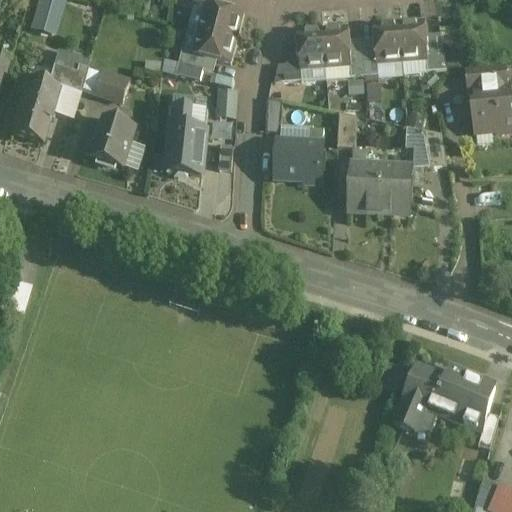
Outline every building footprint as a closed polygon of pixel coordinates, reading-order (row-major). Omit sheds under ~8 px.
[(60,4),(46,0),(44,0),(40,15),(56,20),(60,4)] [(210,0),(193,0),(194,6),(204,9),(205,7),(211,9),(210,0)] [(229,0),(210,0),(211,9),(231,14),(229,0)] [(211,9),(205,7),(204,9),(198,32),(237,42),(243,17),(231,14),(211,9)] [(425,24),(399,26),(402,66),(427,65),(428,65),(427,58),(426,39),(425,24)] [(399,26),(373,28),(374,43),(376,61),(376,68),(377,68),(402,66),(399,26)] [(348,30),(322,32),(325,72),(350,70),(351,70),(351,63),(349,44),(348,30)] [(237,42),(198,32),(192,56),(192,57),(198,59),(216,63),(230,67),(237,42)] [(322,32),(296,34),(298,49),(299,67),(299,74),(301,74),(325,72),(322,32)] [(440,38),(426,39),(427,58),(443,56),(440,38)] [(374,43),(362,44),(364,62),(376,61),(374,43)] [(362,44),(349,44),(351,63),(363,62),(364,62),(362,44)] [(298,49),(285,49),(287,68),(299,67),(298,49)] [(192,56),(182,53),(178,66),(195,71),(195,70),(198,59),(192,57),(192,56)] [(443,56),(427,58),(428,65),(427,65),(428,75),(447,73),(443,56)] [(11,62),(0,58),(0,94),(0,95),(11,62)] [(216,63),(198,59),(195,70),(203,71),(203,73),(213,75),(216,63)] [(88,71),(55,61),(48,85),(81,96),(82,93),(88,72),(88,71)] [(364,62),(363,62),(365,80),(378,79),(377,68),(376,68),(376,61),(364,62)] [(363,62),(351,63),(351,70),(350,70),(351,81),(365,80),(363,62)] [(195,71),(178,66),(175,79),(182,80),(200,84),(203,73),(203,71),(195,70),(195,71)] [(287,68),(278,69),(274,86),(302,84),(301,74),(299,74),(299,67),(287,68)] [(502,69),(467,73),(469,96),(475,96),(475,95),(507,91),(505,80),(504,81),(502,69)] [(101,77),(88,72),(82,93),(95,97),(101,77)] [(129,86),(102,77),(101,77),(95,97),(122,107),(129,86)] [(181,80),(162,78),(159,106),(178,108),(181,80)] [(59,92),(19,80),(14,97),(22,99),(22,98),(54,108),(59,92)] [(511,90),(507,91),(475,95),(475,96),(477,113),(473,113),(475,137),(496,134),(501,138),(507,137),(510,133),(511,132),(511,90)] [(239,120),(238,92),(218,92),(218,120),(239,120)] [(54,108),(22,98),(22,99),(10,137),(42,147),(54,108)] [(282,106),(267,102),(266,137),(280,138),(282,106)] [(208,116),(172,112),(166,176),(202,180),(208,116)] [(357,121),(339,118),(337,153),(355,154),(357,121)] [(136,131),(104,121),(97,144),(91,143),(86,160),(123,172),(136,131)] [(441,139),(423,135),(429,172),(447,171),(441,139)] [(323,148),(277,145),(275,183),(321,186),(323,148)] [(233,151),(220,150),(218,174),(231,175),(233,151)] [(381,171),(351,169),(349,217),(379,219),(381,171)] [(412,172),(381,171),(379,219),(409,221),(412,172)] [(27,238),(5,231),(2,242),(23,249),(24,249),(27,238)] [(23,249),(2,242),(0,247),(0,254),(19,261),(23,249)] [(0,254),(0,312),(6,314),(22,262),(19,261),(0,254)] [(383,390),(398,394),(404,370),(389,367),(383,390)] [(447,383),(417,371),(416,371),(403,404),(404,405),(394,429),(415,437),(420,424),(434,430),(438,418),(482,436),(487,418),(495,391),(451,372),(448,380),(447,383)] [(482,436),(478,451),(490,454),(499,421),(487,418),(482,436)] [(489,511),(498,490),(483,484),(476,511),(478,511),(489,511)] [(511,511),(511,495),(498,490),(489,511),(511,511)]
